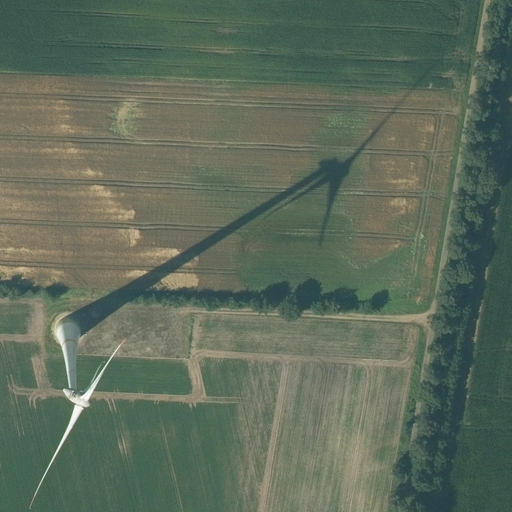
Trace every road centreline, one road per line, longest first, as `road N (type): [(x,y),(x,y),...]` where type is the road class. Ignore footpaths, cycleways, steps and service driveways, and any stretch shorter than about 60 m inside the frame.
road 1 (unclassified): [(398,511),(486,0)]
road 2 (track): [(76,305),(432,320)]
